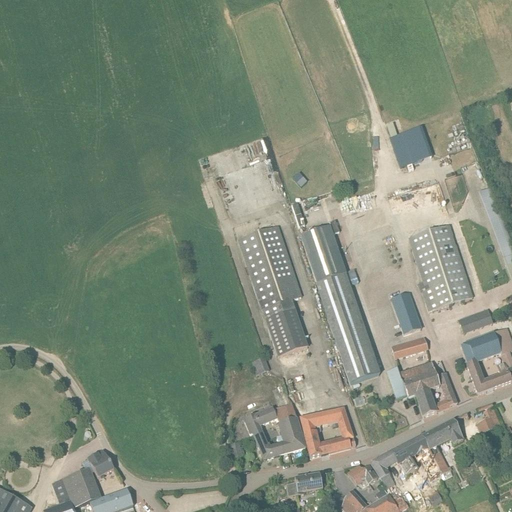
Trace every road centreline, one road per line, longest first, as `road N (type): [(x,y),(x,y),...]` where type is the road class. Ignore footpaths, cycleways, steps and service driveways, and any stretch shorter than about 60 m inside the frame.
road 1 (unclassified): [(255,480),(358,457),(511,390)]
road 2 (unclassified): [(136,486),(54,362),(21,347),(0,348)]
